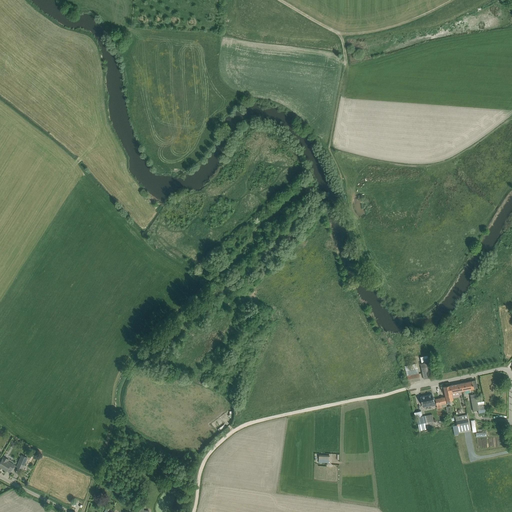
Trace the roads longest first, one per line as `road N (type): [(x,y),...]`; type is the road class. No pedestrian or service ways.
road 1 (track): [(193,511),(202,462),(230,433),(413,386)]
road 2 (track): [(83,511),(126,363),(204,289)]
